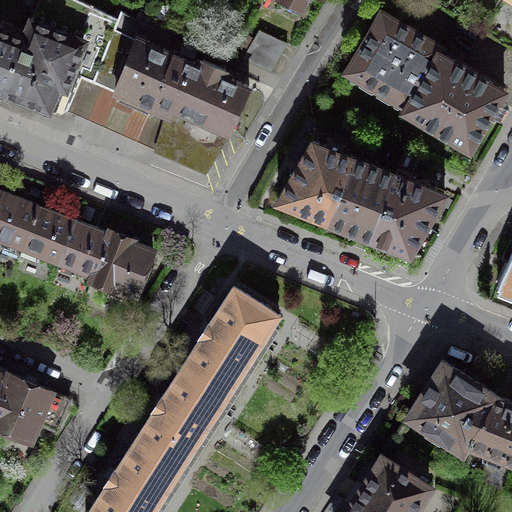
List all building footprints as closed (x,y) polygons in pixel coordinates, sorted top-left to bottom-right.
[(94,81),(118,18),(121,11),(120,11),(118,18),(80,0),(39,0),(24,38),(4,90),(32,101),(59,111),(67,109),(80,75),(94,81)] [(118,18),(94,81),(123,93),(152,106),(175,53),(176,54),(182,39),(121,11),(118,18)] [(350,71),(406,104),(438,50),(439,51),(440,49),(440,45),(412,29),(384,12),(381,13),(349,67),(350,71)] [(0,88),(4,90),(24,38),(0,27),(0,88)] [(246,52),(243,57),(270,70),(270,69),(271,69),(287,42),(273,36),(259,30),(255,37),(246,33),(239,48),(246,52)] [(472,70),(439,51),(438,50),(406,104),(404,109),(470,147),(504,89),(472,70)] [(228,130),(248,86),(176,54),(175,53),(152,106),(168,113),(157,148),(158,149),(159,148),(182,158),(205,168),(228,130)] [(67,109),(157,148),(168,113),(152,106),(123,93),(94,81),(80,75),(67,109)] [(328,217),(353,154),(313,138),(278,198),(303,207),(328,217)] [(395,170),(370,234),(410,250),(427,220),(445,190),(409,176),(416,159),(418,153),(404,147),(395,170)] [(370,234),(395,170),(353,154),(328,217),(349,226),(370,234)] [(21,197),(3,190),(0,197),(0,236),(23,245),(39,204),(21,197)] [(57,211),(39,204),(23,245),(58,259),(74,218),(57,211)] [(92,225),(74,218),(58,259),(93,273),(91,277),(93,277),(111,229),(110,229),(109,231),(92,225)] [(111,229),(93,277),(114,285),(115,282),(136,291),(153,248),(132,239),(133,238),(122,233),(111,229)] [(511,252),(498,285),(499,286),(500,285),(511,289),(511,252)] [(184,364),(225,391),(276,311),(235,285),(212,320),(210,319),(206,326),(201,334),(203,335),(184,364)] [(409,412),(410,413),(461,446),(495,393),(469,376),(443,359),(409,412)] [(137,437),(178,464),(225,391),(184,364),(165,393),(163,392),(159,399),(154,407),(155,408),(137,437)] [(0,369),(0,394),(10,372),(9,371),(8,373),(0,369)] [(10,372),(0,394),(0,423),(30,437),(37,421),(57,429),(70,397),(41,385),(10,372)] [(467,439),(511,456),(511,401),(496,395),(496,393),(495,393),(461,446),(462,446),(467,439)] [(88,511),(146,511),(178,464),(137,437),(118,466),(116,465),(111,473),(107,480),(108,481),(88,511)] [(370,473),(357,493),(387,511),(413,511),(412,511),(429,484),(384,455),(382,454),(370,473)] [(387,511),(357,493),(344,511),(387,511)]
